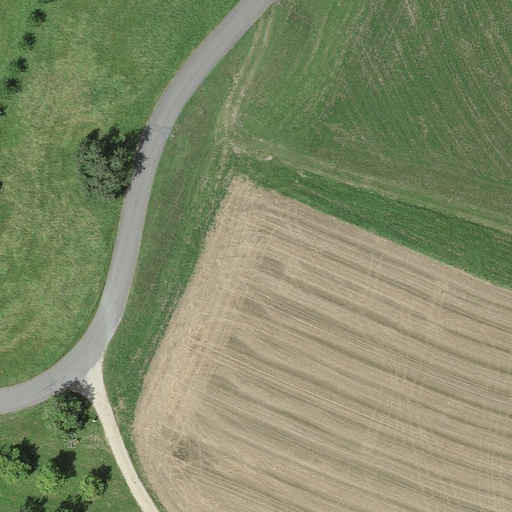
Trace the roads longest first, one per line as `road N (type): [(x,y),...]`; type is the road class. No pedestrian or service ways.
road 1 (unclassified): [(256,0),(168,108),(94,344),(48,385),(0,400)]
road 2 (track): [(266,0),(235,127),(305,160),(511,221)]
road 3 (track): [(82,360),(149,511)]
